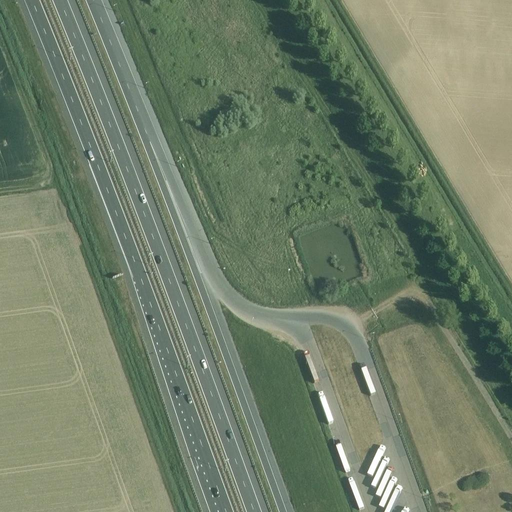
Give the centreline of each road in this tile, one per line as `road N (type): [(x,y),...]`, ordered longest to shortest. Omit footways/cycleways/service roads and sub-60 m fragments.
road 1 (motorway): [(31,0),(225,511)]
road 2 (motorway): [(252,511),(58,0)]
road 3 (motorway): [(282,511),(149,143)]
road 4 (motorway): [(258,317),(233,306),(216,285),(149,143)]
road 5 (motorway): [(149,143),(91,0)]
